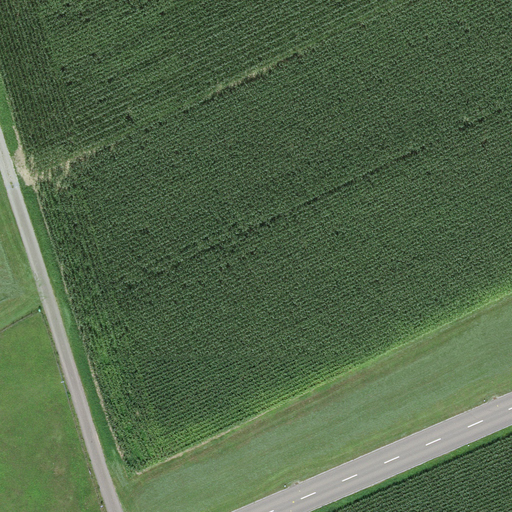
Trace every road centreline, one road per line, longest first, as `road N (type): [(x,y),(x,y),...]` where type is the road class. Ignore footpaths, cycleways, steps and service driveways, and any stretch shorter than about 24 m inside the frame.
road 1 (track): [(119,511),(0,140)]
road 2 (tertiary): [(266,511),(511,407)]
